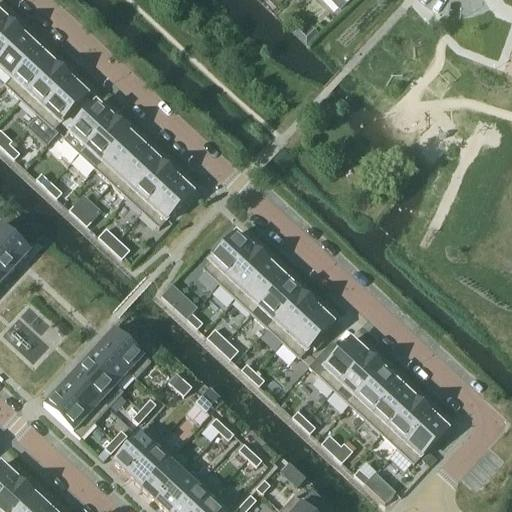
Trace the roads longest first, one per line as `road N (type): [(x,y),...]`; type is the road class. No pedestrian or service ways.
road 1 (residential): [(34,0),(482,408),(488,427),(427,500)]
road 2 (residential): [(107,511),(0,412)]
